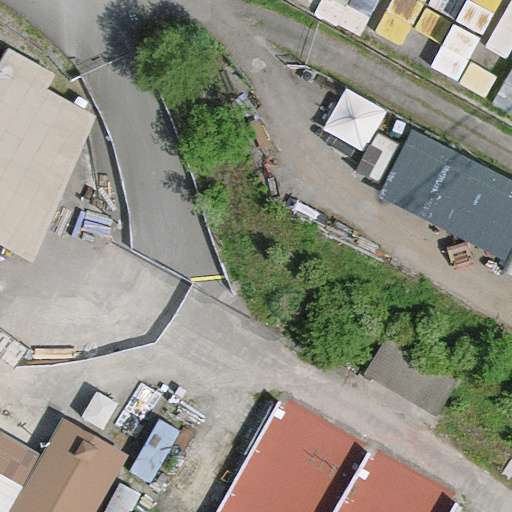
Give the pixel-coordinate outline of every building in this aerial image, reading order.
[(61,78),(12,51),(0,73),(0,246),(39,267),(103,121),(53,93),(61,78)] [(511,226),(511,184),(417,136),(384,200),(496,257),(511,226)] [(460,378),(389,336),(367,372),(438,414),(460,378)] [(281,391),(227,511),(453,511),(465,487),(465,472),(281,391)] [(103,511),(135,458),(72,423),(33,492),(20,511),(103,511)] [(0,472),(0,511),(20,511),(33,492),(0,472)]
